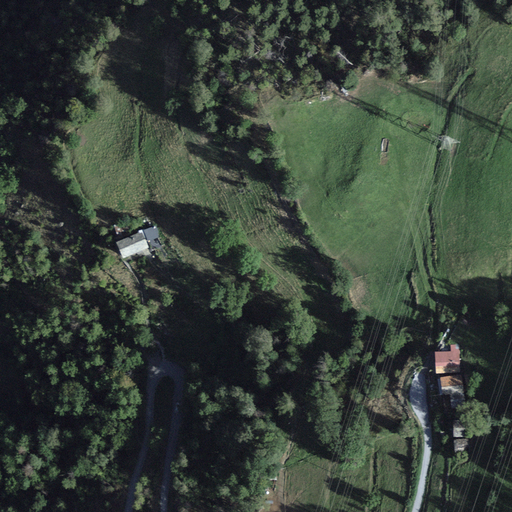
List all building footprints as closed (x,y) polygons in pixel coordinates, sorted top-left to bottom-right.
[(139,234),(114,244),(119,257),(144,247),(139,234)] [(154,333),(166,345),(171,340),(159,328),(154,333)] [(461,369),(460,345),(453,346),(454,352),(438,353),(438,370),(461,369)] [(463,376),(442,378),(444,394),(452,393),(454,406),(467,404),(463,376)] [(470,434),(468,422),(457,423),(459,436),(470,434)] [(471,440),(460,441),(461,452),(471,451),(471,440)]
